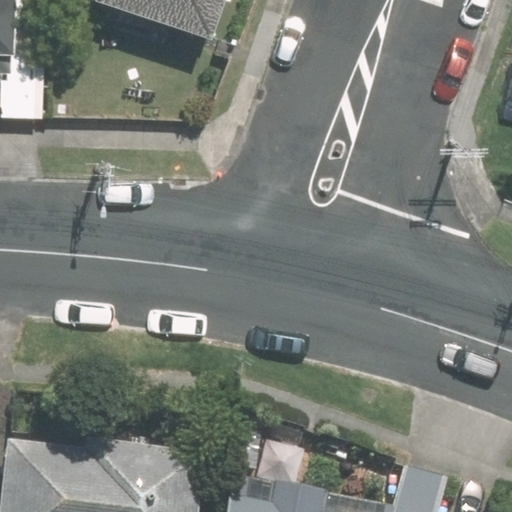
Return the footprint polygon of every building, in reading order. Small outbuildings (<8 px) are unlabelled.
[(0,0),(0,73),(0,113),(40,115),(44,0),(0,0)] [(87,0),(87,2),(203,43),(217,0),(87,0)] [(0,511),(195,511),(202,461),(87,446),(86,456),(8,446),(0,509),(0,511)] [(429,511),(435,488),(398,475),(391,511),(429,511)] [(226,502),(224,511),(320,511),(323,496),(271,489),(268,507),(226,502)]
